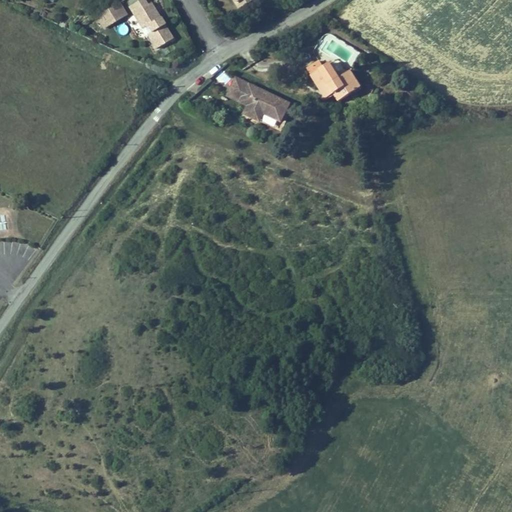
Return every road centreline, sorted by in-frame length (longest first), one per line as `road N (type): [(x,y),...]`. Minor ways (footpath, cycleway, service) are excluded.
road 1 (tertiary): [(218,52),(180,89),(0,329)]
road 2 (tertiary): [(330,0),(218,52)]
